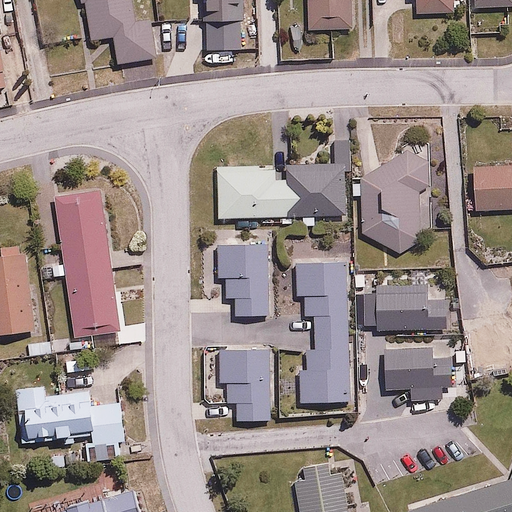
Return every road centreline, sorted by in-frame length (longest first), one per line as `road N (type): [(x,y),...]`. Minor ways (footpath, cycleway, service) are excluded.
road 1 (residential): [(161,109),(170,401),(198,511)]
road 2 (residential): [(161,109),(273,90),(511,82)]
road 3 (residential): [(0,145),(161,109)]
